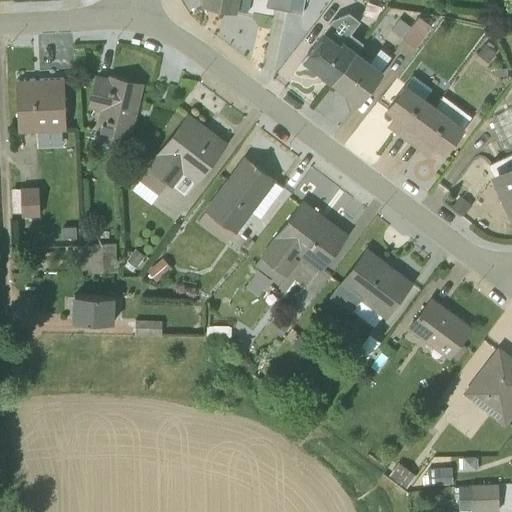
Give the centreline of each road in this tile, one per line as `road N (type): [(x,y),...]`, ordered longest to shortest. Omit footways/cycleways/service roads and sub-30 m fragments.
road 1 (residential): [(503,279),(130,12)]
road 2 (residential): [(130,12),(0,24)]
